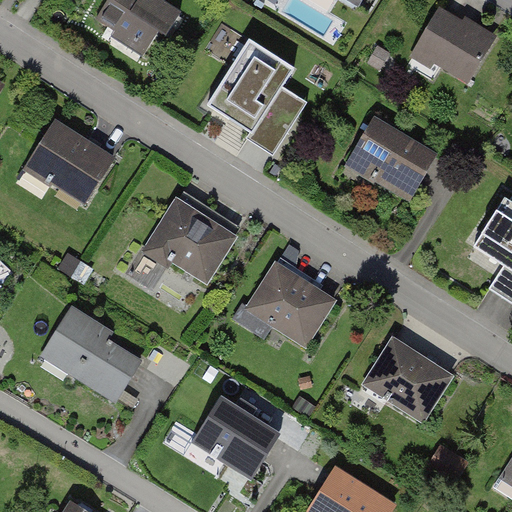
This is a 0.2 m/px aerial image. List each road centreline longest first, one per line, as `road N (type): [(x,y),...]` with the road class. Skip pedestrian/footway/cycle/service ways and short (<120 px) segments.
road 1 (residential): [(511,356),(0,32)]
road 2 (residential): [(172,511),(0,405)]
